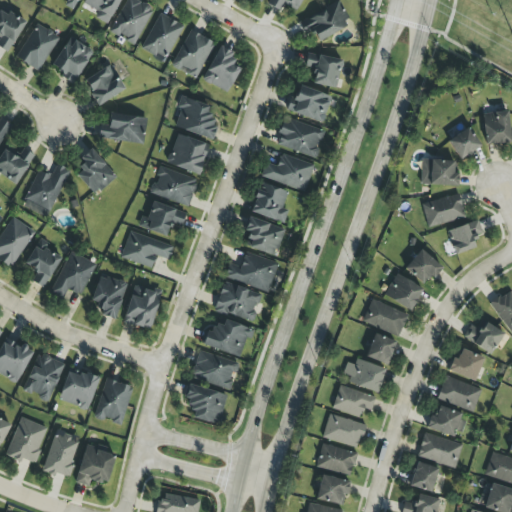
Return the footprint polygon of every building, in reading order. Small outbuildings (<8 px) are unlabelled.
[(65,0),(67,1),(65,6),(74,10),(78,0),(65,0)] [(98,12),(94,18),(107,25),(120,0),(84,0),(83,4),(98,12)] [(124,0),(111,34),(137,44),(152,7),(134,0),(124,0)] [(269,0),(267,5),(279,11),(283,5),(296,11),(301,0),(269,0)] [(350,24),(339,2),(298,22),(304,35),(312,31),(317,41),(350,24)] [(0,48),(8,53),(25,21),(0,7),(0,48)] [(142,50),(168,60),(182,24),(156,14),(142,50)] [(41,71),(57,35),(33,24),(16,60),(41,71)] [(170,67),(195,80),(215,44),(190,30),(170,67)] [(73,82),(92,53),(69,37),(50,67),(73,82)] [(228,93),(238,68),(230,65),(235,53),(217,46),(202,82),(228,93)] [(341,61),(307,53),(304,66),(314,68),(311,83),(335,89),(341,61)] [(97,107),(125,89),(109,64),(82,82),(97,107)] [(288,112),(322,124),(331,97),(297,85),(288,112)] [(209,106),(182,97),(173,128),(211,139),(217,119),(206,116),(209,106)] [(99,124),(97,137),(142,146),(147,119),(110,112),(107,126),(99,124)] [(484,145),(509,143),(508,112),(483,113),(484,145)] [(0,142),(11,124),(0,117),(0,142)] [(314,158),(319,141),(321,141),(324,131),(283,119),(275,146),(314,158)] [(480,147),(468,127),(446,141),(459,161),(480,147)] [(209,146),(177,134),(166,163),(198,175),(209,146)] [(5,147),(0,155),(0,175),(16,185),(33,155),(21,148),(17,155),(5,147)] [(115,176),(89,151),(75,166),(81,171),(76,176),(96,196),(115,176)] [(260,177),(304,193),(313,166),(281,154),(276,167),(266,163),(260,177)] [(420,185),(458,187),(458,175),(453,175),(453,161),(421,160),(420,185)] [(67,169),(56,164),(51,176),(38,170),(24,200),(49,211),(67,169)] [(197,180),(159,167),(150,194),(188,207),(197,180)] [(250,214),(283,223),(287,211),(282,209),(287,191),(258,183),(250,214)] [(421,203),(426,228),(464,219),(459,195),(421,203)] [(166,237),(170,224),(181,227),(186,213),(151,202),(146,220),(140,218),(137,227),(166,237)] [(284,231),(248,216),(242,230),(249,233),(244,246),(273,258),(284,231)] [(0,235),(0,259),(11,267),(35,233),(12,217),(0,235)] [(455,255),(475,247),(471,238),(482,234),(477,220),(446,232),(455,255)] [(120,259),(151,269),(155,256),(168,260),(172,247),(129,232),(120,259)] [(30,281),(43,288),(60,257),(46,250),(49,244),(39,239),(24,265),(35,272),(30,281)] [(403,268),(423,286),(440,267),(420,249),(403,268)] [(95,264),(69,252),(50,293),(63,299),(67,290),(80,297),(95,264)] [(277,263),(244,253),(240,267),(228,264),(224,279),(268,292),(277,263)] [(422,289),(395,274),(383,296),(410,312),(422,289)] [(90,301),(97,303),(94,312),(115,319),(126,284),(98,275),(90,301)] [(213,310),(253,322),(262,295),(222,282),(213,310)] [(160,294),(134,285),(122,322),(148,331),(160,294)] [(511,332),(511,290),(490,302),(508,335),(511,332)] [(407,315),(371,299),(361,321),(397,337),(407,315)] [(238,358),(245,338),(250,340),(253,330),(225,320),(222,327),(210,323),(202,345),(238,358)] [(492,354),(503,332),(480,321),(476,329),(469,325),(462,339),(492,354)] [(388,365),(395,341),(373,334),(366,358),(388,365)] [(32,352),(4,338),(0,345),(0,376),(16,384),(32,352)] [(474,382),(483,358),(460,349),(456,360),(452,358),(447,371),(474,382)] [(190,376),(227,390),(233,373),(235,374),(238,365),(200,350),(190,376)] [(21,390),(46,402),(64,366),(39,353),(21,390)] [(348,383),(377,394),(386,370),(356,359),(353,365),(346,363),(342,373),(350,376),(348,383)] [(86,411),(98,379),(69,368),(57,400),(86,411)] [(481,391),(445,376),(436,397),(472,412),(481,391)] [(122,425),(131,386),(104,380),(94,419),(122,425)] [(226,396),(187,384),(182,401),(194,405),(191,418),(217,426),(226,396)] [(370,412),(375,398),(338,386),(331,409),(359,418),(362,409),(370,412)] [(426,430),(459,436),(464,413),(438,408),(436,415),(430,413),(426,430)] [(364,425),(328,415),(321,438),(357,448),(364,425)] [(5,457),(21,462),(22,460),(35,464),(46,427),(18,418),(5,457)] [(0,444),(10,425),(0,419),(0,444)] [(67,479),(79,438),(55,431),(43,471),(67,479)] [(462,445),(423,433),(416,456),(455,468),(462,445)] [(350,476),(356,453),(321,444),(315,466),(350,476)] [(114,455),(84,447),(75,483),(88,487),(90,480),(107,484),(114,455)] [(511,483),(511,458),(491,452),(484,474),(511,483)] [(430,493),(438,469),(416,462),(408,486),(430,493)] [(343,506),(349,482),(321,475),(315,499),(343,506)] [(495,511),(511,511),(511,509),(511,490),(491,484),(483,508),(495,511)] [(194,511),(197,501),(161,493),(156,511),(194,511)] [(435,511),(439,500),(417,494),(415,503),(404,500),(400,511),(435,511)] [(341,511),(342,511),(309,503),(306,511),(341,511)]
